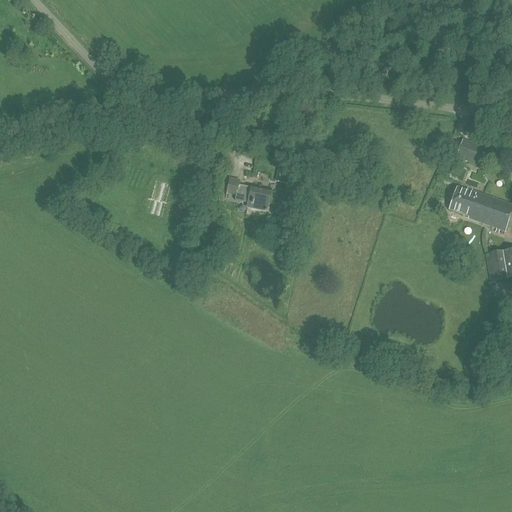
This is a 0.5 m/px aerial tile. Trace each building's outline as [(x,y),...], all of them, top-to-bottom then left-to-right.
[(473,153),(476,144),(463,140),(456,159),(471,164),(475,154),(473,153)] [(475,154),(471,164),(484,169),(491,150),(476,144),(473,153),(475,154)] [(282,166),(279,183),(287,184),(290,168),(282,166)] [(227,193),(227,194),(228,194),(233,195),(236,196),(237,196),(239,185),(240,181),(229,179),(229,181),(227,193)] [(236,196),(235,201),(243,202),(248,203),(252,204),(251,208),(267,212),(272,191),(257,188),(253,188),(239,185),(237,196),(236,196)] [(500,230),(505,232),(511,212),(511,205),(472,192),(472,193),(458,188),(457,191),(456,191),(456,192),(455,193),(455,194),(455,195),(450,211),(464,216),(463,217),(497,229),(495,233),(499,234),(500,230)] [(511,279),(511,277),(511,276),(511,250),(486,255),(491,283),(511,279)]
